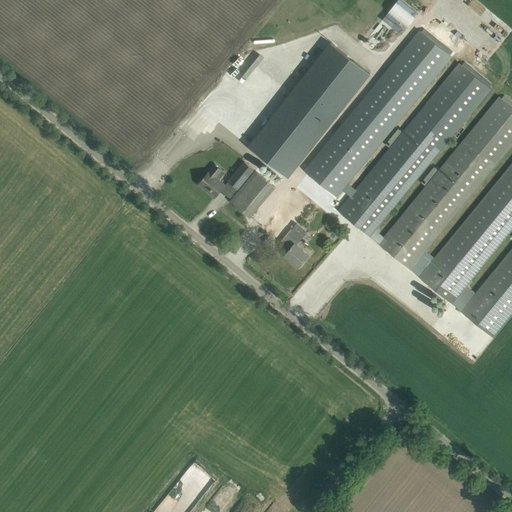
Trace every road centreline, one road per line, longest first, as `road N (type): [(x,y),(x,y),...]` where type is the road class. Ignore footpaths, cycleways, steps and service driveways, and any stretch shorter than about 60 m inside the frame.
road 1 (unclassified): [(398,404),(0,75)]
road 2 (unclassified): [(511,498),(398,404)]
road 3 (unclassified): [(313,511),(398,404)]
